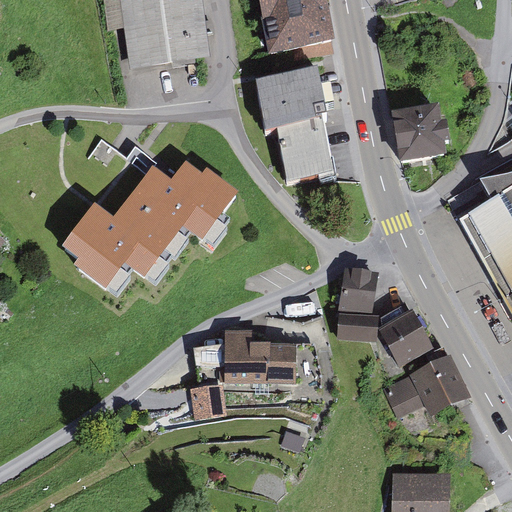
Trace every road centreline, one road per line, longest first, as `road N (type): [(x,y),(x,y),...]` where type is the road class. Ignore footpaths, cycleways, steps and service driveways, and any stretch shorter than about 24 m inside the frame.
road 1 (residential): [(353,265),(269,188),(228,118),(55,113),(0,129)]
road 2 (residential): [(0,476),(207,333),(353,265)]
road 3 (residential): [(511,15),(482,148),(440,195),(388,206)]
road 4 (tertiary): [(402,241),(511,441)]
road 5 (tertiary): [(345,0),(388,206)]
